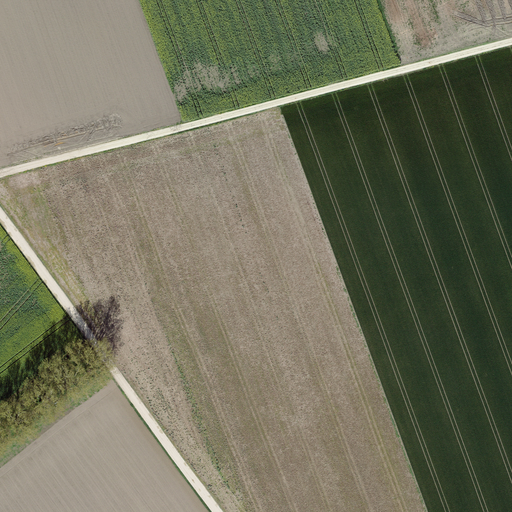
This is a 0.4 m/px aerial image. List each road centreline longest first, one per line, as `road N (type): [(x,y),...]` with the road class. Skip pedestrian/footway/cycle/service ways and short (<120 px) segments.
road 1 (track): [(0,171),(511,39)]
road 2 (track): [(0,215),(218,511)]
